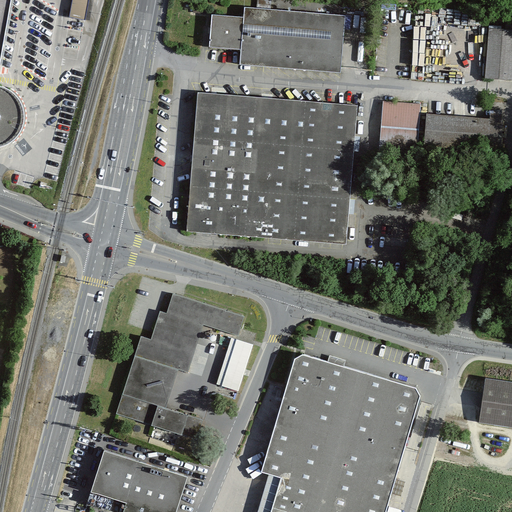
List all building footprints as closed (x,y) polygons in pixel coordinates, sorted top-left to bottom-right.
[(0,58),(9,0),(0,0),(0,142),(2,143),(10,139),(17,134),(22,126),(24,116),(24,107),(21,98),(15,90),(6,84),(0,82),(0,58)] [(72,0),(70,18),(85,21),(89,0),(72,0)] [(239,66),(340,73),(344,14),(244,7),(243,16),(212,14),(209,47),(241,49),(239,66)] [(511,30),(486,29),(484,78),(511,79),(511,30)] [(356,103),(198,90),(187,229),(345,241),(356,103)] [(384,99),(380,159),(416,163),(421,104),(384,99)] [(429,114),(427,153),(504,156),(504,119),(429,114)] [(246,315),(174,293),(168,311),(162,310),(153,338),(143,335),(118,413),(198,438),(204,419),(167,407),(180,369),(189,372),(204,323),(239,335),(246,315)] [(253,344),(233,337),(218,384),(238,390),(253,344)] [(260,471),(280,477),(272,506),(291,511),(385,511),(420,394),(416,386),(301,353),(293,357),(260,471)] [(511,381),(485,378),(479,421),(511,425),(511,381)] [(177,511),(188,475),(105,450),(93,490),(127,501),(124,511),(177,511)]
